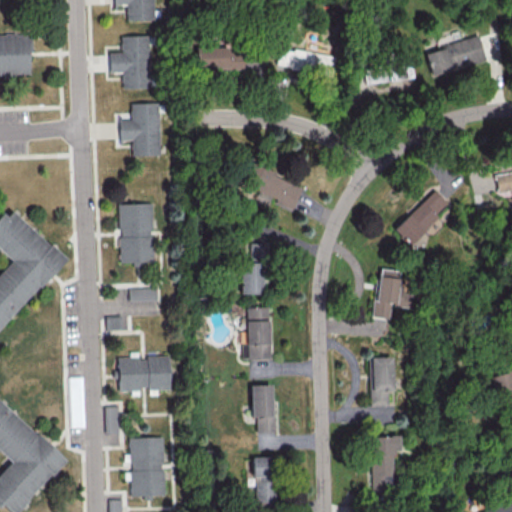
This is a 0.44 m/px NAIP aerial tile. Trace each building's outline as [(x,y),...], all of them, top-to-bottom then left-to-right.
[(0,0),(0,74),(30,73),(28,32),(0,33),(0,0)] [(112,0),(113,5),(124,5),(125,20),(152,19),(151,0),(112,0)] [(439,45),(475,33),(483,59),(431,76),(424,53),(440,47),(439,45)] [(121,88),(149,87),(147,34),(119,35),(119,51),(107,51),(108,72),(120,72),(121,88)] [(194,45),(194,69),(249,68),(249,58),(242,58),(242,45),(194,45)] [(273,68),(330,77),(333,55),(277,46),(273,68)] [(412,76),(410,54),(382,58),(383,67),(362,69),(364,83),(412,76)] [(117,119),(118,140),(130,140),(130,155),(158,154),(156,101),(128,101),(129,118),(117,119)] [(276,198),(274,203),(291,209),(301,183),(250,163),(241,184),(276,198)] [(491,174),(511,169),(511,192),(510,193),(509,189),(495,191),(491,174)] [(393,227),(432,189),(445,201),(433,213),(436,215),(408,243),(393,227)] [(150,202),(117,202),(117,261),(150,261),(150,202)] [(0,401),(0,325),(62,257),(15,214),(1,212),(0,213),(0,251),(9,259),(0,269),(0,451),(9,460),(0,470),(0,505),(2,506),(8,511),(14,511),(63,458),(0,401)] [(239,293),(263,293),(262,244),(249,244),(249,254),(258,254),(258,261),(238,262),(239,293)] [(371,316),(387,318),(389,305),(410,307),(412,287),(396,285),(398,271),(377,268),(371,316)] [(127,287),(127,298),(155,299),(155,287),(127,287)] [(244,307),(266,305),(269,358),(246,359),(244,307)] [(120,315),(104,315),(104,329),(120,328),(120,315)] [(168,388),(167,355),(116,356),(116,390),(138,390),(138,388),(168,388)] [(372,359),(392,358),(393,390),(387,390),(388,406),(371,407),(369,360),(371,360),(372,359)] [(511,398),(511,377),(510,370),(487,376),(494,403),(511,398)] [(81,376),(67,376),(69,427),(82,426),(81,376)] [(255,432),(272,431),(270,383),(249,384),(250,416),(255,416),(255,432)] [(117,405),(103,406),(103,432),(118,432),(117,405)] [(161,436),(128,436),(128,497),(151,497),(151,494),(161,494),(161,436)] [(370,438),(370,456),(371,456),(372,493),(402,493),(401,473),(394,473),(393,452),(400,452),(399,436),(391,436),(391,438),(370,438)] [(273,503),(272,455),(252,456),(253,503),(273,503)] [(120,511),(120,499),(106,499),(106,511),(120,511)] [(481,511),(511,499),(511,511),(481,511)]
